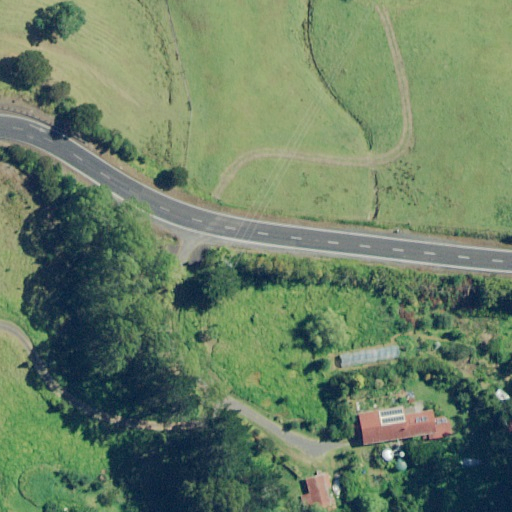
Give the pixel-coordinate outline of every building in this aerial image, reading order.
[(400,343),(341,353),(344,369),(403,358),(400,343)] [(511,398),(500,388),(495,394),(506,403),(511,398)] [(420,401),(357,411),(361,437),(424,427),(420,401)] [(480,453),(461,459),(465,469),(483,463),(480,453)] [(320,474),(302,480),(311,509),(329,504),(320,474)]
